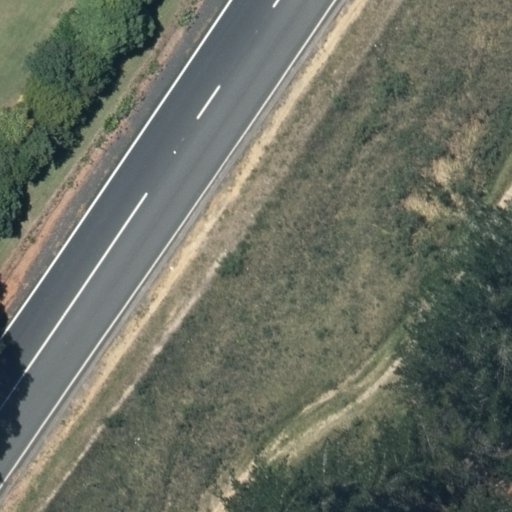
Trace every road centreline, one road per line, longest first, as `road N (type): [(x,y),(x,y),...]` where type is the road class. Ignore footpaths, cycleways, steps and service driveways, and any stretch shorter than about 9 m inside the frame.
road 1 (tertiary): [(305,0),(0,445)]
road 2 (track): [(511,148),(320,442),(247,511)]
